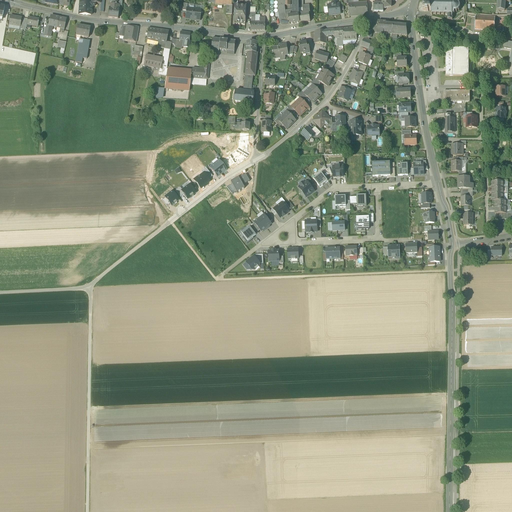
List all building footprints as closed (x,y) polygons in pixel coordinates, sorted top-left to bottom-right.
[(391,8),(391,0),(390,0),(391,7),(383,9),(383,10),(391,8)] [(452,21),(452,20),(452,18),(453,18),(453,17),(452,17),(452,15),(453,14),(454,15),(455,14),(454,14),(454,13),(456,13),(456,14),(457,13),(457,12),(458,12),(459,12),(460,12),(459,11),(460,10),(461,10),(461,9),(460,9),(460,7),(461,7),(461,6),(460,6),(459,5),(460,4),(459,3),(458,4),(457,3),(457,2),(456,2),(456,3),(454,3),(454,2),(455,2),(455,1),(454,1),(453,0),(452,0),(431,0),(430,0),(430,1),(431,1),(431,3),(423,3),(423,11),(425,11),(425,12),(428,12),(428,11),(431,11),(431,14),(430,14),(430,15),(431,15),(432,15),(432,16),(432,15),(435,15),(435,16),(436,16),(436,15),(440,15),(439,16),(440,16),(440,15),(444,15),(443,16),(444,16),(444,15),(447,15),(447,17),(447,18),(447,20),(447,21),(448,21),(452,21)] [(498,0),(497,11),(505,11),(505,2),(510,3),(510,0),(498,0)] [(79,15),(91,16),(92,3),(91,3),(80,2),(79,15)] [(330,15),(331,16),(339,15),(339,14),(340,13),(340,11),(340,6),(339,6),(338,5),(338,4),(335,5),(335,4),(334,3),(332,3),(331,4),(331,5),(329,5),(329,6),(328,7),(328,13),(329,14),(330,15)] [(349,4),(350,17),(368,16),(367,3),(359,3),(353,4),(349,4)] [(374,12),(383,12),(383,10),(383,9),(383,4),(374,3),(374,12)] [(108,18),(118,19),(119,6),(119,5),(109,4),(108,18)] [(303,10),(303,14),(309,13),(309,14),(310,13),(309,5),(303,5),(302,6),(303,10)] [(235,22),(245,22),(246,6),(235,6),(235,22)] [(282,23),(282,26),(289,25),(288,16),(294,15),(294,13),(294,10),(292,10),(285,11),(284,6),(278,7),(279,13),(279,17),(280,23),(282,23)] [(185,19),(192,20),(194,9),(193,9),(187,9),(186,11),(185,19)] [(200,10),(194,9),(192,20),(199,21),(200,13),(201,10),(200,10)] [(310,22),(309,14),(309,13),(303,14),(299,14),(300,23),(310,22)] [(288,16),(289,25),(300,23),(299,14),(294,15),(288,16)] [(20,27),(21,19),(22,18),(10,16),(9,25),(20,27)] [(53,27),(56,28),(59,18),(51,16),(49,26),(51,27),(53,27)] [(475,29),(495,31),(495,18),(475,16),(475,29)] [(26,25),(38,27),(39,20),(28,18),(27,19),(26,25)] [(56,28),(60,29),(64,30),(67,19),(59,18),(56,28)] [(257,21),(257,22),(257,31),(265,31),(265,18),(260,18),(259,18),(259,21),(257,21)] [(386,34),(392,35),(393,24),(386,24),(386,22),(378,22),(377,30),(377,33),(382,34),(381,39),(386,39),(386,34)] [(406,26),(393,24),(392,35),(398,35),(407,36),(406,26)] [(76,36),(88,38),(90,28),(77,26),(76,36)] [(139,28),(131,27),(130,37),(129,37),(128,41),(136,42),(139,28)] [(356,27),(342,29),(343,37),(343,41),(357,41),(356,27)] [(159,42),(160,39),(160,38),(161,34),(155,33),(156,29),(148,28),(146,39),(158,42),(159,42)] [(159,42),(163,43),(166,44),(166,42),(168,31),(156,29),(155,33),(161,34),(160,38),(160,39),(159,42)] [(341,37),(343,37),(342,29),(334,30),(334,36),(334,38),(341,37)] [(326,44),(327,36),(319,36),(319,31),(315,32),(314,43),(326,44)] [(179,40),(185,41),(189,42),(189,41),(190,33),(180,32),(179,40)] [(227,52),(231,53),(231,51),(234,52),(236,42),(212,39),(211,49),(211,51),(215,51),(216,50),(227,51),(227,52)] [(375,49),(370,47),(372,42),(368,41),(364,39),(361,46),(368,49),(369,49),(374,52),(375,49)] [(79,43),(78,48),(88,50),(90,41),(83,40),(82,44),(79,43)] [(185,41),(179,40),(176,40),(175,45),(176,48),(181,49),(182,47),(184,47),(185,41)] [(61,48),(65,49),(66,43),(58,41),(58,44),(57,47),(57,48),(61,48)] [(306,53),(306,54),(310,53),(309,46),(307,46),(306,42),(299,44),(301,54),(306,53)] [(256,54),(258,54),(258,51),(257,51),(257,44),(247,43),(246,53),(248,53),(256,54)] [(280,59),(280,61),(285,61),(285,56),(288,56),(287,48),(286,44),(282,45),(282,47),(272,48),(274,57),(280,56),(280,59)] [(87,59),(88,50),(78,48),(76,57),(83,59),(87,59)] [(163,59),(161,69),(164,70),(166,70),(166,69),(170,51),(165,49),(163,59)] [(446,77),(469,77),(469,76),(468,76),(468,49),(469,49),(446,49),(446,77)] [(315,60),(327,63),(329,55),(317,51),(315,60)] [(245,76),(246,76),(253,77),(255,77),(258,54),(256,54),(248,53),(245,76)] [(358,62),(367,66),(369,60),(369,61),(371,57),(369,56),(364,54),(362,53),(358,62)] [(159,69),(160,69),(161,69),(163,59),(145,55),(143,66),(159,69)] [(338,61),(344,64),(347,58),(342,55),(338,61)] [(397,67),(397,68),(407,67),(407,58),(401,58),(397,59),(397,63),(399,63),(399,67),(397,67)] [(164,89),(189,91),(190,85),(190,79),(190,78),(191,71),(167,69),(167,70),(166,77),(164,89)] [(323,70),(320,75),(331,82),(334,76),(323,70)] [(352,83),(358,85),(359,80),(360,77),(361,78),(363,73),(359,72),(354,70),(349,82),(352,83)] [(190,78),(203,79),(204,72),(201,72),(194,71),(194,72),(191,71),(190,78)] [(328,87),(331,82),(320,75),(317,81),(321,83),(328,87)] [(399,84),(399,85),(409,84),(409,75),(404,75),(399,76),(399,78),(399,84)] [(251,93),(253,77),(246,76),(244,92),(236,91),(234,102),(253,104),(255,93),(251,93)] [(265,86),(275,86),(276,77),(271,77),(271,78),(266,77),(265,86)] [(313,86),(308,90),(317,99),(322,95),(316,89),(313,86)] [(351,94),(354,95),(356,89),(350,87),(348,86),(347,90),(351,92),(351,94)] [(498,98),(499,98),(500,98),(501,98),(501,97),(505,97),(505,87),(496,88),(496,97),(498,97),(498,98)] [(162,99),(164,89),(157,88),(155,99),(162,99)] [(338,98),(348,102),(349,99),(351,94),(351,92),(347,90),(342,89),(338,98)] [(313,104),(317,99),(308,90),(304,94),(307,98),(313,104)] [(397,97),(397,99),(411,99),(410,90),(402,90),(396,91),(396,92),(397,97)] [(444,103),(470,103),(470,92),(444,92),(444,103)] [(265,104),(273,105),(274,95),(270,94),(269,96),(265,96),(264,99),(265,99),(265,104)] [(300,99),(296,103),(305,113),(309,108),(303,102),(300,99)] [(300,117),(305,113),(296,103),(291,108),(295,112),(300,117)] [(400,112),(400,114),(408,113),(411,113),(411,105),(399,105),(399,106),(400,112)] [(287,107),(280,114),(282,116),(287,112),(286,111),(288,109),(287,107)] [(497,119),(504,119),(504,115),(505,115),(506,114),(506,112),(505,112),(505,109),(496,109),(496,119),(497,119)] [(287,112),(282,116),(291,126),(296,121),(291,117),(287,112)] [(313,121),(320,129),(325,125),(327,125),(328,125),(328,119),(325,116),(325,114),(324,113),(322,113),(313,121)] [(287,130),(291,126),(282,116),(278,120),(278,121),(282,125),(287,130)] [(345,128),(345,127),(345,117),(341,118),(341,117),(338,117),(338,119),(336,119),(336,123),(336,127),(337,127),(339,127),(340,127),(340,128),(341,129),(343,130),(344,129),(345,128)] [(466,119),(466,124),(467,125),(467,128),(469,129),(470,129),(472,128),(477,128),(477,117),(472,117),(466,117),(466,119)] [(405,120),(406,128),(416,128),(415,119),(408,119),(405,119),(405,120)] [(445,133),(454,133),(454,128),(455,128),(455,119),(451,119),(445,119),(445,133)] [(356,136),(362,136),(361,123),(357,123),(357,121),(351,121),(351,122),(351,130),(351,133),(356,133),(356,136)] [(264,133),(270,133),(270,129),(271,129),(271,122),(265,122),(263,122),(263,126),(262,126),(262,133),(264,133)] [(371,136),(371,137),(376,137),(376,136),(380,136),(379,127),(376,127),(376,126),(371,126),(371,127),(367,127),(368,137),(371,136)] [(301,135),(308,142),(311,139),(312,139),(312,138),(315,136),(315,135),(311,131),(308,128),(301,135)] [(315,136),(317,137),(321,133),(315,128),(311,131),(315,135),(315,136)] [(406,144),(408,146),(416,145),(416,136),(411,136),(411,135),(405,136),(405,140),(406,141),(406,144)] [(238,148),(237,150),(248,156),(249,154),(248,153),(249,141),(248,141),(239,141),(238,148)] [(452,155),(463,155),(463,145),(458,145),(452,145),(452,155)] [(246,159),(248,156),(237,150),(235,152),(229,156),(230,156),(234,164),(235,164),(245,158),(246,159)] [(228,167),(234,164),(230,156),(223,161),(228,167)] [(213,165),(209,168),(217,178),(226,170),(219,161),(218,161),(213,165)] [(459,172),(461,172),(461,161),(457,161),(451,161),(451,172),(459,172)] [(375,168),(372,168),(372,177),(387,177),(390,176),(390,172),(390,169),(390,162),(375,163),(375,168)] [(414,163),(413,164),(414,175),(424,175),(424,170),(423,163),(422,163),(414,163)] [(397,165),(398,176),(408,176),(408,171),(408,164),(397,165)] [(333,167),(333,177),(343,177),(343,166),(333,167)] [(206,168),(201,171),(203,174),(208,180),(212,177),(206,168)] [(321,173),(313,179),(320,187),(327,181),(321,173)] [(203,174),(194,181),(201,189),(210,182),(208,180),(203,174)] [(250,181),(246,175),(239,178),(243,185),(250,181)] [(231,182),(232,184),(236,192),(237,193),(245,188),(243,185),(239,178),(231,182)] [(305,181),(306,182),(311,188),(314,185),(309,178),(305,181)] [(461,189),(472,189),(472,184),(469,184),(469,178),(465,178),(459,178),(459,189),(461,189)] [(301,186),(299,188),(303,193),(306,197),(306,198),(314,192),(311,188),(306,182),(304,184),(303,183),(300,186),(301,186)] [(232,195),(236,192),(232,184),(227,188),(232,195)] [(189,185),(182,190),(181,191),(184,195),(188,199),(196,193),(189,185)] [(180,197),(184,195),(181,191),(182,190),(180,187),(175,191),(180,197)] [(164,197),(165,198),(170,205),(171,207),(179,200),(172,191),(164,197)] [(431,194),(422,194),(422,204),(430,204),(431,204),(431,201),(432,201),(432,197),(431,197),(431,194)] [(357,204),(357,208),(363,208),(363,207),(367,206),(366,195),(356,196),(357,197),(357,200),(357,204)] [(346,196),(335,197),(335,199),(335,202),(335,207),(339,207),(339,208),(346,208),(346,202),(346,196)] [(468,206),(470,206),(470,197),(461,197),(461,206),(464,206),(468,206)] [(167,207),(170,205),(165,198),(161,200),(167,207)] [(283,205),(282,203),(278,206),(278,207),(274,210),(277,214),(280,218),(283,216),(286,214),(289,212),(288,211),(283,205)] [(425,221),(425,224),(434,223),(434,213),(425,214),(425,216),(424,216),(424,221),(425,221)] [(463,225),(473,225),(473,214),(472,214),(464,214),(463,214),(463,225)] [(259,219),(267,229),(269,228),(268,227),(272,224),(270,222),(264,215),(259,219)] [(357,230),(369,229),(369,223),(368,218),(357,218),(357,223),(357,230)] [(267,229),(259,219),(254,223),(260,230),(261,232),(265,230),(267,229)] [(309,232),(310,233),(313,233),(313,232),(317,232),(317,228),(317,221),(316,221),(311,221),(305,221),(306,222),(306,230),(306,232),(309,232)] [(344,223),(332,223),(333,231),(345,231),(345,226),(344,223)] [(242,238),(247,244),(252,240),(251,239),(253,238),(256,235),(250,228),(248,230),(247,229),(246,230),(242,234),(244,236),(242,238)] [(439,240),(438,232),(431,232),(428,232),(428,240),(439,240)] [(406,253),(417,253),(417,248),(417,244),(406,245),(406,253)] [(396,258),(396,259),(400,259),(400,254),(399,254),(400,253),(399,245),(389,246),(389,248),(388,248),(388,256),(388,258),(392,258),(392,256),(396,256),(396,258)] [(354,256),(357,256),(357,247),(346,247),(346,256),(350,256),(350,257),(354,257),(354,256)] [(434,248),(430,248),(430,263),(435,263),(440,262),(439,248),(434,248)] [(492,256),(502,256),(502,248),(491,248),(491,251),(491,256),(492,256)] [(298,249),(288,250),(288,259),(291,259),(291,260),(295,260),(295,259),(299,259),(298,249)] [(279,262),(279,257),(279,251),(276,251),(276,250),(272,250),(272,251),(269,251),(269,262),(271,262),(279,262)] [(254,257),(260,264),(263,264),(263,255),(256,255),(254,257)] [(254,257),(246,263),(252,270),(255,270),(259,267),(260,264),(254,257)]
